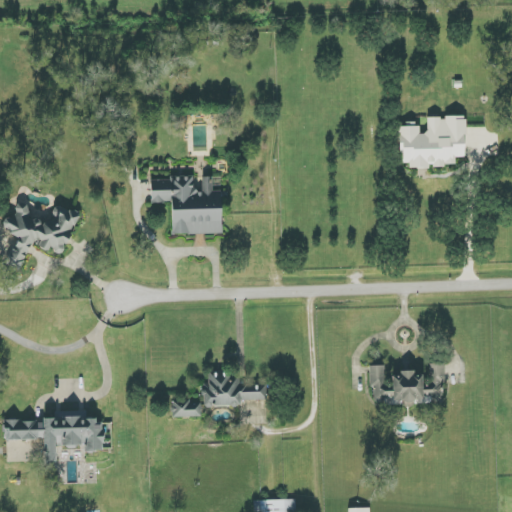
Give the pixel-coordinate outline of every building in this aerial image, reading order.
[(400,127),(400,167),(430,167),(430,166),(455,166),(456,157),(465,157),(465,118),(424,117),(424,127),(400,127)] [(222,234),(221,191),(212,191),(212,178),(202,178),(202,191),(194,191),(194,178),(151,178),(151,203),(171,203),(172,235),(222,234)] [(79,215),(56,206),(49,224),(27,215),(30,208),(15,202),(4,230),(17,235),(5,265),(20,271),(31,243),(49,250),(63,255),(79,215)] [(374,404),(414,404),(414,398),(433,398),(433,401),(443,401),(443,364),(426,364),(426,374),(392,373),(392,390),(385,390),(385,366),(370,366),(369,388),(374,388),(374,404)] [(267,400),(266,385),(239,385),(239,373),(208,373),(208,383),(203,383),(203,407),(240,406),(240,400),(267,400)] [(201,417),(201,402),(171,402),(171,417),(201,417)] [(4,421),(4,440),(43,440),(43,461),(56,461),(56,446),(85,446),(85,451),(103,451),(103,421),(85,421),(85,412),(55,412),(55,418),(43,418),(43,421),(4,421)] [(254,501),(254,511),(262,511),(287,511),(288,511),(296,511),(295,500),(254,501)]
